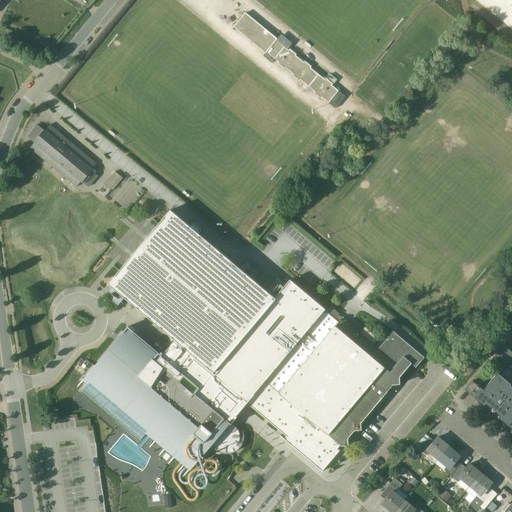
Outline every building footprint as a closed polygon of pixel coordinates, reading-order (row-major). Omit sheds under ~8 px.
[(277,39),(244,13),(232,28),(265,54),(262,57),(271,64),(275,60),(278,63),(277,64),(284,69),(285,68),(293,75),(292,76),(299,82),(300,81),(314,92),(313,93),(321,99),(322,98),(335,109),(345,97),(332,86),(336,80),(329,74),(324,80),(310,68),(311,67),(304,61),(303,62),(295,56),(296,55),(289,49),(288,50),(276,40),(277,39)] [(91,169),(96,164),(49,125),(44,130),(43,130),(37,125),(27,136),(34,142),(33,142),(34,143),(29,148),(75,187),(80,182),(81,183),(81,182),(88,188),(97,176),(91,171),(92,170),(91,169)] [(104,184),(112,191),(122,179),(114,172),(104,184)] [(189,227),(169,210),(107,284),(174,340),(161,356),(126,327),(94,365),(81,381),(87,386),(89,383),(146,431),(144,434),(179,463),(189,471),(201,457),(210,445),(212,447),(213,449),(217,451),(219,452),(222,453),(225,453),(227,453),(229,453),(232,452),(234,451),(237,449),(239,448),(236,446),(237,443),(238,441),(238,440),(239,438),(239,436),(238,433),(238,431),(236,429),(235,427),(233,425),(231,424),(237,417),(235,416),(241,409),(246,403),(285,436),(283,439),(321,471),(338,451),(336,448),(339,445),(341,446),(347,445),(346,438),(353,431),(360,431),(360,423),(392,385),(399,385),(399,377),(410,364),(415,368),(424,358),(392,331),(378,348),(341,317),(337,322),(334,320),(339,314),(330,307),(325,312),(324,310),(289,280),(273,298),(252,280),(239,269),(197,234),(189,227)] [(196,226),(192,223),(189,227),(197,234),(200,230),(196,226)] [(239,269),(252,280),(258,273),(245,261),(239,269)] [(493,343),(483,356),(487,359),(505,337),(501,334),(493,343)] [(511,353),(503,346),(500,349),(511,358),(511,356),(511,353)] [(508,362),(497,352),(494,356),(505,365),(508,362)] [(497,418),(511,430),(511,429),(511,387),(511,388),(510,386),(510,384),(507,381),(508,380),(503,375),(501,377),(497,373),(482,390),(471,381),(464,390),(483,406),(485,404),(489,408),(491,408),(494,410),(494,412),(498,416),(497,418)] [(436,461),(448,446),(436,436),(433,440),(428,437),(418,449),(429,458),(431,456),(436,461)] [(451,476),(461,465),(456,461),(460,456),(448,446),(436,461),(434,463),(443,471),(444,471),(451,476)] [(468,487),(481,473),(468,463),(464,467),(461,465),(451,476),(458,482),(460,480),(468,487)] [(474,498),(468,505),(476,511),(478,507),(492,491),(488,488),(492,483),(481,473),(468,487),(465,491),(474,498)] [(408,482),(414,486),(417,481),(412,477),(408,482)] [(381,504),(390,511),(393,511),(404,499),(407,496),(398,489),(401,484),(393,478),(379,496),(384,500),(381,504)] [(437,495),(446,502),(451,495),(442,489),(437,495)] [(496,494),(492,491),(478,507),(483,511),(496,494)] [(404,499),(393,511),(419,511),(421,510),(414,505),(413,507),(404,499)] [(491,502),(486,508),(490,511),(491,511),(496,506),(491,502)]
